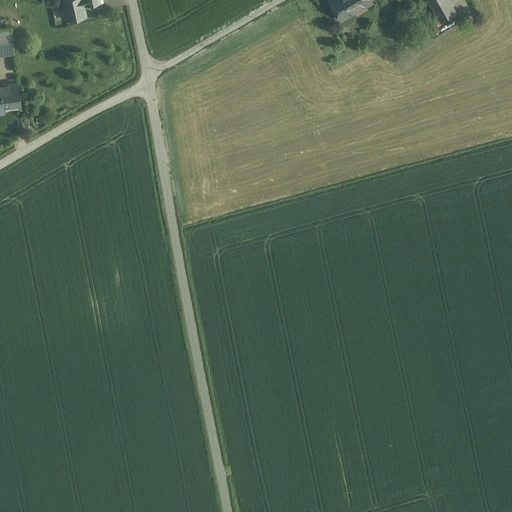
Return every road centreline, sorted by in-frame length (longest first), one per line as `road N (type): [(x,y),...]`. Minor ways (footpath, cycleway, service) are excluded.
road 1 (tertiary): [(228,511),(149,78)]
road 2 (track): [(0,164),(149,78)]
road 3 (unclassified): [(149,78),(286,0)]
